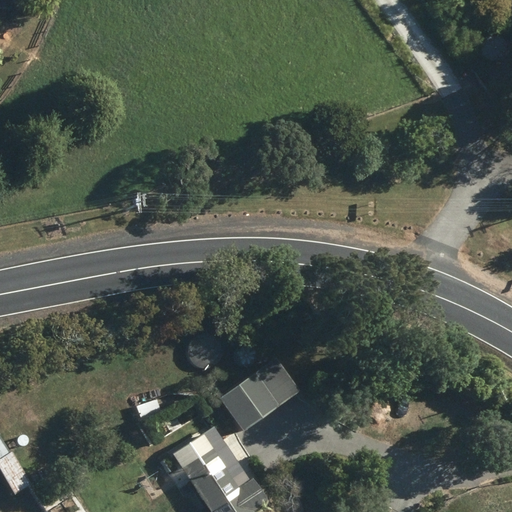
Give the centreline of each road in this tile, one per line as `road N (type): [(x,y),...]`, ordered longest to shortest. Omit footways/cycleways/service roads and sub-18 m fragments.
road 1 (tertiary): [(511,331),(430,294),(297,263),(155,265),(0,294)]
road 2 (unknown): [(482,171),(450,93),(385,0)]
